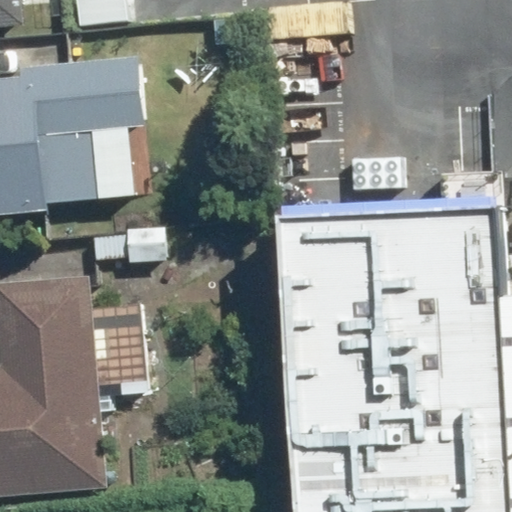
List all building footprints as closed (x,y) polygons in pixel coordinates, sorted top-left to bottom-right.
[(0,0),(0,26),(28,24),(25,0),(0,0)] [(79,34),(84,86),(163,78),(158,26),(79,34)] [(0,213),(55,207),(54,201),(96,196),(84,88),(45,92),(43,71),(0,75),(0,213)] [(314,511),(511,511),(511,297),(507,200),(298,212),(314,511)] [(184,221),(137,223),(139,262),(186,260),(184,221)] [(0,367),(0,493),(114,485),(98,274),(0,281),(0,307),(5,367),(0,367)]
